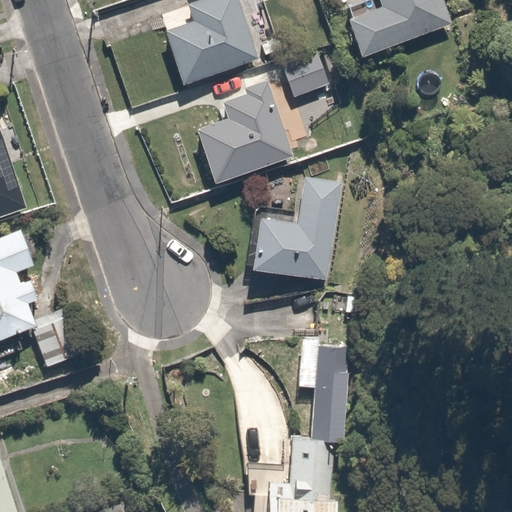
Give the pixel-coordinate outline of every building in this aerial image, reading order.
[(195,0),(185,4),(189,20),(161,29),(179,84),(257,59),(236,0),(195,0)] [(451,23),(442,0),(376,0),(378,5),(374,6),(372,2),(351,10),(353,14),(343,17),(356,56),(451,23)] [(329,84),(318,50),(279,62),(291,96),(329,84)] [(291,156),(265,79),(242,87),(243,93),(219,101),(225,117),(192,127),(211,182),(291,156)] [(0,215),(25,208),(0,134),(0,215)] [(293,222),(255,215),(247,267),(325,280),(340,181),(301,175),(293,222)] [(0,336),(34,324),(25,302),(34,298),(28,279),(18,282),(14,271),(32,264),(18,228),(0,234),(0,336)] [(71,314),(31,329),(45,365),(85,351),(71,314)] [(283,482),(264,480),(260,511),(330,511),(332,498),(327,497),(333,441),(339,441),(344,372),(346,372),(349,345),(316,344),(317,338),(297,336),(295,367),(312,368),(306,437),(287,435),(283,482)] [(0,511),(15,511),(0,464),(0,511)] [(123,511),(119,501),(84,511),(123,511)]
